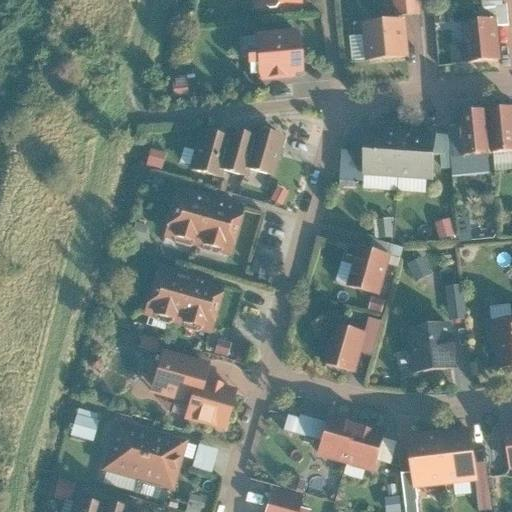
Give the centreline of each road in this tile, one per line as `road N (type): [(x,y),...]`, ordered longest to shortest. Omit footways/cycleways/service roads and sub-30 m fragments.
road 1 (residential): [(263,374),(336,104),(511,87)]
road 2 (residential): [(263,374),(407,407),(511,400)]
road 3 (residential): [(225,511),(263,374)]
